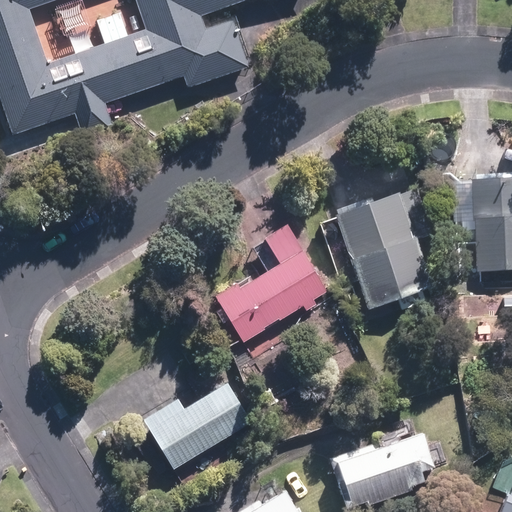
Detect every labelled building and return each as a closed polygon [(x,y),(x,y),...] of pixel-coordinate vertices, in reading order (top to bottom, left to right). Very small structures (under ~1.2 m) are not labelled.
[(0,0),(0,92),(14,135),(75,115),(81,133),(113,123),(106,102),(187,76),(190,86),(250,66),(235,20),(207,29),(203,17),(255,0),(0,0)] [(511,173),(471,176),(477,267),(511,264),(511,173)] [(401,188),(334,213),(370,308),(436,283),(401,188)] [(265,235),(281,260),(243,283),(239,278),(214,294),(244,342),(331,288),(288,221),(265,235)] [(175,465),(227,434),(257,417),(227,366),(146,414),(175,465)] [(349,506),(425,481),(421,468),(434,464),(422,428),(333,457),(349,506)] [(511,511),(511,480),(499,511),(511,511)] [(305,511),(288,485),(265,500),(261,495),(235,511),(305,511)]
